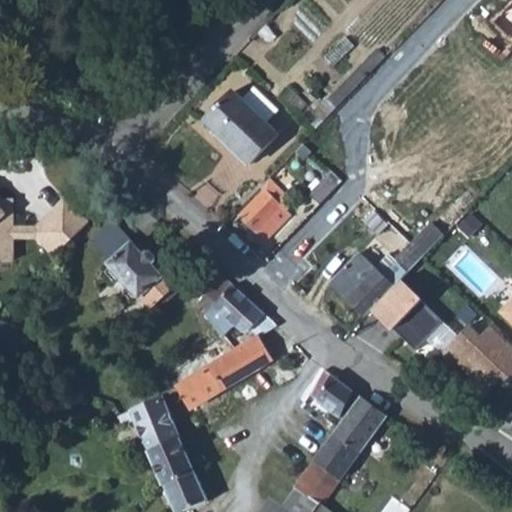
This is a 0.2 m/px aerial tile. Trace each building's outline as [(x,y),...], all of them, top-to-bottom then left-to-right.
[(346,37),(326,56),(335,66),(355,46),(346,37)] [(370,59),(330,100),(337,108),(377,66),(370,59)] [(48,95),(73,99),(75,80),(51,76),(48,95)] [(234,91),(205,121),(250,165),(279,135),(234,91)] [(312,124),(317,129),(324,121),(319,117),(312,124)] [(329,176),(311,195),(321,205),(340,186),(329,176)] [(258,232),(266,240),(291,216),(286,212),(292,205),(286,199),(288,197),(270,178),(261,188),(263,190),(240,216),(258,233),(258,232)] [(467,189),(413,245),(424,257),(477,199),(467,189)] [(0,263),(13,263),(13,241),(13,234),(12,201),(0,201),(0,263)] [(76,242),(90,226),(66,204),(40,233),(40,241),(58,258),(76,242)] [(133,244),(111,264),(141,298),(143,297),(153,309),(179,286),(168,272),(166,274),(155,262),(155,258),(152,254),(149,254),(145,257),(133,244)] [(361,253),(332,283),(366,316),(368,311),(401,279),(424,257),(413,245),(396,262),(399,263),(386,277),(376,267),(361,253)] [(390,255),(376,267),(386,277),(399,263),(396,262),(390,255)] [(210,313),(234,285),(224,277),(200,304),(210,313)] [(442,321),(401,279),(368,311),(388,332),(392,328),(413,350),(442,321)] [(251,331),(266,314),(234,285),(210,313),(208,315),(225,337),(238,323),(245,332),(251,331)] [(511,297),(498,311),(511,325),(511,297)] [(18,328),(0,320),(0,349),(21,362),(29,341),(15,335),(18,328)] [(511,343),(490,325),(480,337),(466,325),(444,352),(496,394),(509,377),(511,379),(511,343)] [(222,392),(274,360),(260,336),(237,351),(207,369),(222,392)] [(191,410),(222,392),(207,369),(178,387),(191,410)] [(319,384),(312,395),(319,401),(346,421),(363,397),(355,392),(333,375),(326,370),(318,384),(319,384)] [(181,438),(163,396),(132,409),(132,411),(120,417),(124,426),(135,420),(149,451),(150,451),(165,486),(166,486),(197,473),(181,438)] [(339,429),(315,462),(341,481),(388,416),(363,397),(346,421),(339,429)] [(315,462),(297,488),(322,507),(341,481),(315,462)] [(166,486),(167,488),(169,494),(173,502),(176,511),(183,511),(209,501),(197,473),(166,486)] [(297,488),(283,505),(293,511),(317,511),(322,507),(297,488)] [(169,494),(164,496),(167,505),(173,502),(169,494)]
